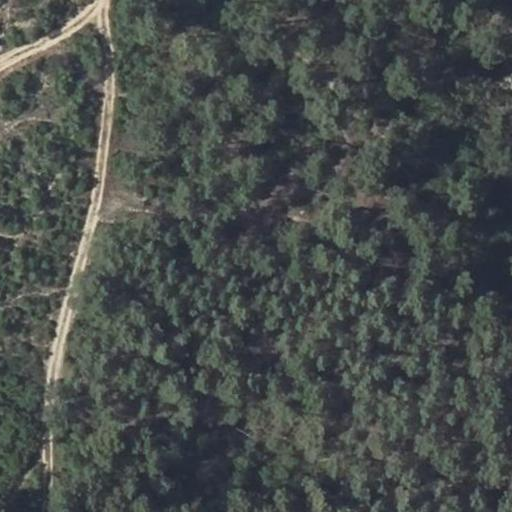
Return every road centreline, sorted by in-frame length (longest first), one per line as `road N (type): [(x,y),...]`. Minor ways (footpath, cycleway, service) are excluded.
road 1 (track): [(45,511),(47,389),(100,175),(111,65),(92,10)]
road 2 (track): [(98,0),(88,18),(0,67)]
